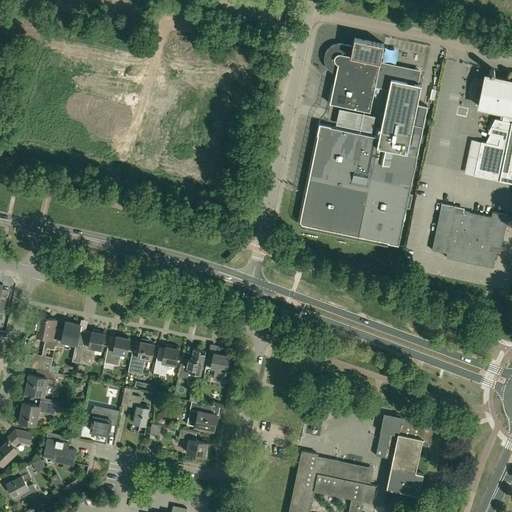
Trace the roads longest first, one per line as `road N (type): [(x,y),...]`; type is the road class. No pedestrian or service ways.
road 1 (residential): [(93,450),(210,476),(229,473),(260,335),(31,271)]
road 2 (unknown): [(294,83),(0,28)]
road 3 (unclassified): [(251,285),(309,12)]
road 4 (primary): [(259,288),(508,395)]
road 5 (primary): [(511,374),(259,288)]
road 6 (primary): [(251,285),(40,227)]
road 7 (unknown): [(185,0),(155,123),(71,109)]
road 8 (unclassified): [(511,55),(309,12)]
road 9 (unknown): [(436,182),(421,243),(428,257),(489,272),(504,264),(511,239)]
road 10 (residential): [(0,402),(31,271)]
